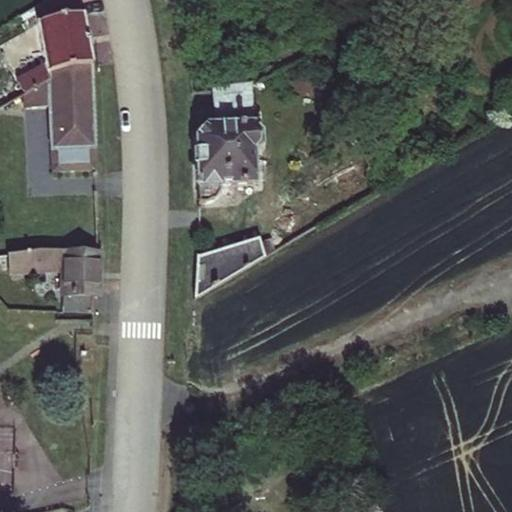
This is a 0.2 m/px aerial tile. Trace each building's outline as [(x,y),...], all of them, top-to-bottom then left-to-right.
[(45,83),(91,72),(75,0),(55,0),(44,6),(50,32),(36,36),(45,76),(11,93),(18,106),(46,91),(45,83)] [(100,182),(91,72),(45,83),(46,91),(54,164),(57,187),(100,182)] [(246,91),(208,93),(209,132),(198,133),(191,140),(191,171),(195,171),(193,209),(215,208),(215,188),(246,189),(245,166),(257,161),(256,144),(246,133),(246,91)] [(272,243),(257,252),(262,264),(278,254),(272,243)] [(253,246),(191,265),(189,307),(262,264),(257,252),(253,246)] [(95,258),(94,250),(0,256),(0,272),(58,269),(57,311),(89,311),(90,295),(95,295),(95,258)]
